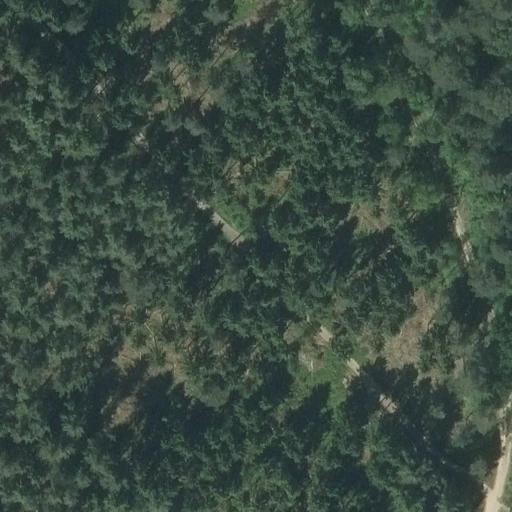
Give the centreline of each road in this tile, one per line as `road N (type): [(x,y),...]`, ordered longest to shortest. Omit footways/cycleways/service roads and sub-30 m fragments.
road 1 (unknown): [(488,510),(13,0)]
road 2 (track): [(371,0),(445,155),(498,316),(508,442),(488,510)]
